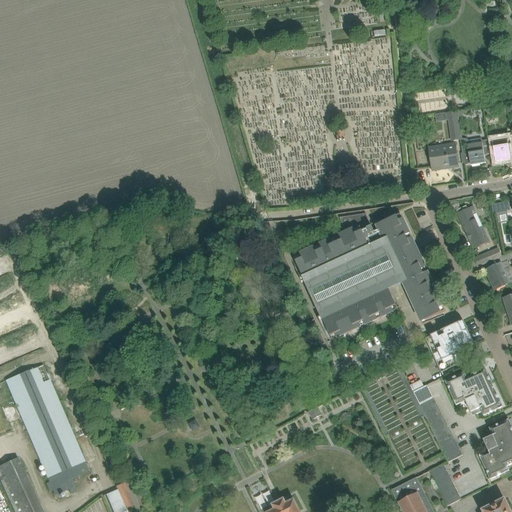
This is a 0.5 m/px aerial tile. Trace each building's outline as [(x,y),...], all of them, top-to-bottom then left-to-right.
[(460,140),(460,139),(458,123),(456,112),(447,113),(452,141),(460,140)] [(509,146),(511,145),(511,134),(492,137),(496,162),(511,159),(509,146)] [(460,139),(460,140),(461,140),(465,167),(470,164),(471,165),(485,163),(484,157),(490,154),(488,140),(482,141),(481,139),(467,141),(467,140),(460,139)] [(446,149),(429,152),(432,168),(449,166),(449,169),(459,167),(455,144),(448,145),(448,146),(446,149)] [(510,211),(508,201),(492,205),(493,214),(510,211)] [(456,213),(457,213),(458,214),(474,249),(489,242),(473,207),(466,210),(465,208),(469,206),(468,205),(464,208),(460,210),(456,213)] [(333,239),(335,244),(330,247),(328,243),(328,242),(320,245),(322,250),(317,253),(315,249),(315,248),(300,255),(302,259),(297,262),(295,257),(294,258),(295,261),(293,262),(293,261),(292,261),(302,283),(312,278),(312,277),(310,275),(316,272),(318,274),(317,275),(319,275),(319,274),(318,274),(317,272),(323,269),(324,271),(324,272),(332,269),(332,268),(331,268),(330,265),(336,263),(337,265),(337,266),(352,260),(351,259),(350,257),(355,254),(357,256),(356,256),(357,257),(371,251),(362,232),(367,229),(370,235),(375,233),(375,232),(366,214),(340,218),(346,233),(339,237),(340,237),(341,241),(336,244),(334,239),(333,239)] [(413,304),(414,303),(413,303),(416,302),(420,311),(418,312),(417,311),(417,312),(423,325),(444,315),(443,315),(442,313),(445,312),(445,310),(444,311),(441,313),(437,304),(440,302),(440,303),(440,302),(441,303),(436,291),(435,291),(435,292),(432,293),(428,284),(431,283),(432,284),(432,283),(427,272),(426,272),(427,273),(423,274),(419,265),(423,264),(414,244),(405,223),(404,224),(404,225),(401,226),(397,217),(400,216),(401,216),(401,214),(377,225),(382,236),(383,236),(382,235),(385,234),(389,243),(386,244),(387,247),(387,246),(387,245),(389,244),(393,252),(396,258),(393,259),(392,256),(391,257),(395,265),(396,265),(396,264),(398,263),(402,272),(400,273),(399,273),(404,284),(405,284),(407,282),(411,291),(409,292),(408,292),(413,304)] [(152,231),(169,233),(170,222),(153,220),(152,231)] [(474,259),(477,267),(501,256),(498,249),(474,259)] [(511,282),(511,272),(510,268),(510,267),(508,261),(500,265),(500,264),(486,270),(495,290),(509,284),(509,283),(511,282)] [(388,313),(387,310),(393,307),(396,306),(397,310),(398,310),(389,291),(387,287),(387,286),(376,291),(377,292),(378,294),(373,297),(371,294),(372,294),(371,293),(360,299),(361,299),(362,302),(356,305),(355,302),(355,301),(344,306),(344,307),(345,307),(346,309),(340,312),(338,310),(339,309),(337,309),(337,310),(338,310),(339,312),(333,315),(332,313),(332,312),(321,317),(331,337),(332,340),(333,340),(333,339),(331,336),(334,335),(340,332),(341,335),(341,336),(357,329),(356,328),(356,329),(356,328),(355,328),(354,325),(363,321),(364,325),(373,321),(372,321),(372,320),(372,321),(370,318),(375,316),(379,314),(381,317),(380,317),(381,318),(389,314),(389,313),(389,314),(388,313)] [(511,295),(503,299),(511,325),(511,295)] [(139,307),(126,317),(130,323),(143,314),(139,307)] [(297,314),(301,322),(307,319),(304,311),(297,314)] [(475,346),(473,342),(463,321),(425,339),(441,373),(458,365),(453,356),(475,346)] [(124,341),(117,345),(120,351),(127,348),(124,341)] [(85,464),(43,365),(34,369),(6,381),(49,482),(46,484),(50,492),(53,490),(55,495),(68,489),(70,494),(75,492),(73,487),(74,486),(71,479),(89,472),(85,464)] [(502,407),(503,406),(486,370),(485,370),(485,369),(467,378),(465,373),(445,382),(456,406),(466,402),(471,413),(473,412),(476,414),(482,412),(484,416),(502,408),(502,407)] [(414,391),(423,387),(420,380),(411,384),(414,391)] [(351,390),(354,395),(362,391),(359,386),(351,390)] [(419,405),(422,411),(436,404),(433,398),(419,405)] [(422,411),(425,417),(439,410),(436,404),(422,411)] [(309,413),(313,420),(322,415),(318,408),(309,413)] [(425,417),(428,423),(442,415),(439,410),(425,417)] [(428,423),(431,428),(445,421),(442,415),(428,423)] [(486,439),(483,440),(489,452),(479,456),(490,480),(509,472),(508,471),(509,471),(509,470),(507,466),(511,464),(511,426),(509,421),(508,420),(508,421),(508,420),(489,429),(491,433),(485,436),(486,439)] [(431,428),(434,434),(448,427),(445,421),(431,428)] [(434,434),(437,440),(451,433),(448,427),(434,434)] [(437,440),(440,445),(454,438),(451,433),(437,440)] [(440,445),(443,451),(457,444),(454,438),(440,445)] [(443,451),(446,457),(460,450),(457,444),(443,451)] [(460,450),(446,457),(448,463),(462,456),(460,450)] [(430,472),(433,478),(447,471),(444,465),(430,472)] [(433,478),(436,483),(450,477),(447,471),(433,478)] [(436,483),(439,489),(452,482),(450,477),(436,483)] [(433,511),(423,491),(417,478),(408,483),(403,483),(391,489),(397,502),(398,502),(402,511),(300,511),(294,501),(286,505),(283,501),(274,505),(277,510),(272,511),(433,511)] [(439,489),(442,495),(455,488),(452,482),(439,489)] [(116,487),(126,508),(133,505),(124,484),(116,487)] [(442,495),(445,501),(458,494),(455,488),(442,495)] [(458,494),(445,501),(448,506),(461,499),(458,494)] [(510,511),(504,500),(484,511),(482,511),(510,511)]
